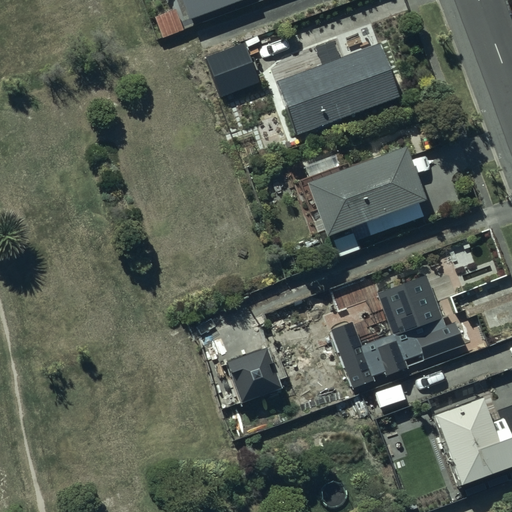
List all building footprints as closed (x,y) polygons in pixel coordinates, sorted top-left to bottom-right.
[(176,0),(185,22),(243,0),(176,0)] [(172,10),(151,18),(160,40),(181,32),(172,10)] [(376,43),(272,81),(292,136),(396,98),(376,43)] [(202,58),(216,99),(256,86),(242,44),(202,58)] [(318,239),(326,236),(334,259),(358,250),(354,241),(421,217),(415,200),(418,199),(409,175),(429,168),(424,155),(405,162),(399,148),(342,168),(341,165),(293,182),(304,213),(308,212),(318,239)] [(442,326),(422,275),(374,292),(375,295),(362,300),(368,319),(381,314),(388,334),(372,339),(370,331),(356,336),(350,320),(327,328),(348,388),(371,381),(369,376),(379,373),(381,377),(448,351),(447,348),(458,344),(450,323),(442,326)] [(262,346),(220,362),(236,405),(249,400),(251,405),(267,399),(267,397),(269,396),(268,392),(278,389),(274,381),(284,377),(272,345),(263,349),(262,346)] [(406,382),(412,398),(451,383),(445,367),(406,382)] [(477,397),(427,415),(453,487),(511,465),(511,402),(493,410),(496,417),(486,421),(477,397)]
